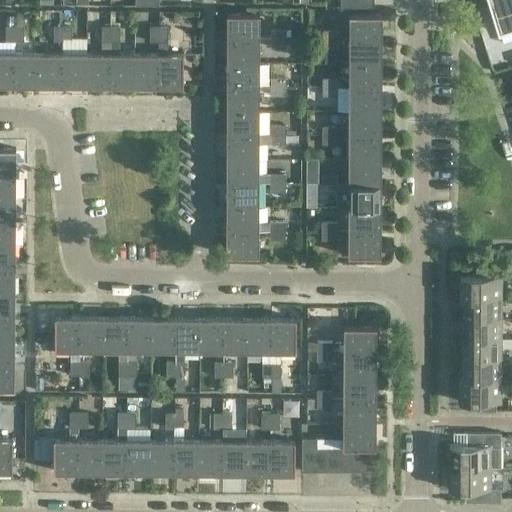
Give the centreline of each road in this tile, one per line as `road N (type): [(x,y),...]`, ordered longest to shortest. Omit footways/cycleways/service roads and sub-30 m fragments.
road 1 (residential): [(203,283),(102,281),(85,272),(58,139),(35,117),(0,115)]
road 2 (residential): [(418,285),(418,0)]
road 3 (residential): [(417,511),(418,285)]
road 4 (residential): [(418,285),(203,283)]
road 5 (residential): [(203,283),(202,102)]
